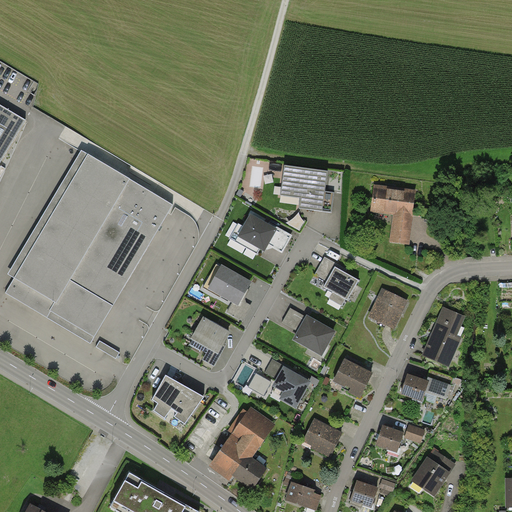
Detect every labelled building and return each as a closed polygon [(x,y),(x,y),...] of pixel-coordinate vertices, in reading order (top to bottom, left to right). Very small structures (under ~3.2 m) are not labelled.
[(0,167),(26,124),(0,108),(0,167)] [(173,209),(88,159),(6,296),(91,346),(173,209)] [(333,169),(286,162),(280,196),(304,199),(302,209),(335,214),(338,192),(330,191),(333,169)] [(418,194),(375,189),(372,211),(394,214),(390,243),(412,246),(418,194)] [(280,227),(255,215),(249,227),(241,223),(233,239),(266,255),(272,244),(285,250),(291,238),(278,231),(280,227)] [(327,283),(324,288),(333,293),(329,301),(344,309),(361,279),(326,260),(316,277),(327,283)] [(252,284),(221,269),(209,293),(233,305),(228,315),(244,323),(252,307),(243,303),(252,284)] [(385,289),(370,317),(395,330),(409,301),(385,289)] [(467,316),(445,307),(425,356),(451,366),(462,338),(459,337),(467,316)] [(325,356),(339,330),(311,315),(309,319),(291,309),(284,322),(302,332),(297,341),(325,356)] [(235,333),(206,317),(191,344),(202,349),(205,344),(211,348),(205,360),(217,367),(235,333)] [(317,383),(274,359),(267,373),(278,380),(276,384),(290,392),(286,400),(303,409),(317,383)] [(375,374),(347,359),(337,378),(366,393),(375,374)] [(429,380),(408,372),(401,390),(427,400),(430,393),(447,399),(453,384),(431,376),(429,380)] [(208,396),(166,374),(151,403),(156,405),(153,410),(169,419),(175,409),(181,412),(178,418),(192,425),(208,396)] [(272,425),(247,409),(214,461),(256,487),(269,466),(253,456),(272,425)] [(344,434),(317,419),(306,440),(333,454),(344,434)] [(407,436),(383,427),(377,442),(401,451),(406,438),(422,444),(426,432),(410,426),(407,436)] [(456,463),(435,450),(416,480),(437,493),(456,463)] [(199,511),(130,473),(110,507),(119,511),(199,511)] [(381,487),(359,479),(351,502),(377,510),(383,490),(392,493),(394,486),(383,482),(381,487)] [(294,482),(288,501),(318,511),(323,496),(318,494),(319,491),(294,482)]
